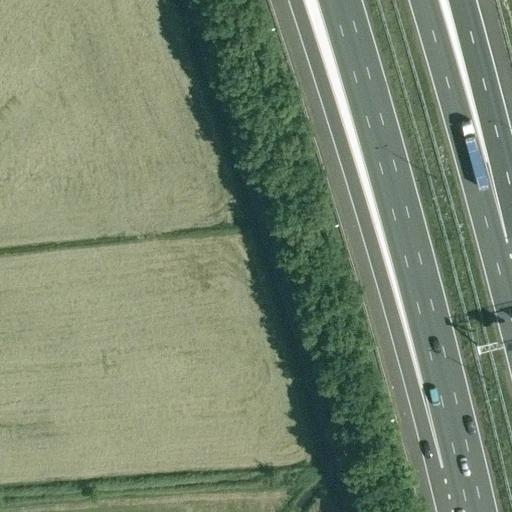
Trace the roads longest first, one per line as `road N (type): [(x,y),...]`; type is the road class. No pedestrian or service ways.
road 1 (motorway): [(294,0),(375,253),(464,464)]
road 2 (motorway): [(339,0),(464,464)]
road 3 (motorway): [(505,235),(426,0)]
road 4 (motorway): [(505,235),(456,0)]
